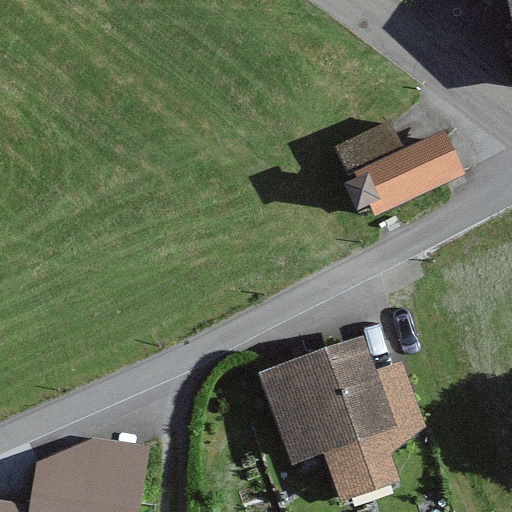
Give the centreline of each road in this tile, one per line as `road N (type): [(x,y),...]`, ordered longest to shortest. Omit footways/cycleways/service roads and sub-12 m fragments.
road 1 (residential): [(511,185),(462,227),(183,379),(0,456)]
road 2 (tertiary): [(511,130),(338,0)]
road 3 (track): [(177,511),(183,379)]
